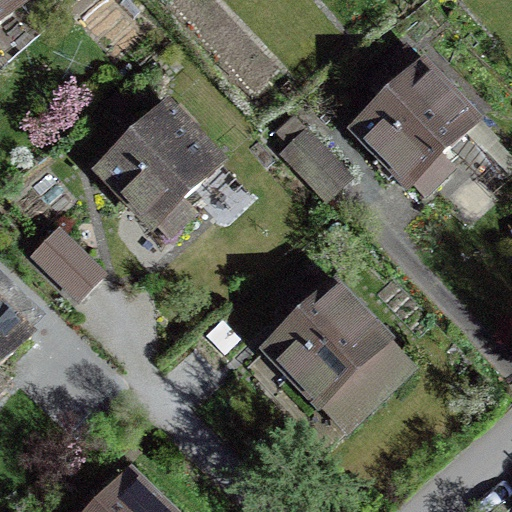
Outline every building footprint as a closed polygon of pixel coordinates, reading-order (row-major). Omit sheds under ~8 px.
[(0,0),(0,24),(23,5),(17,0),(0,0)] [(437,161),(475,125),(422,69),(355,131),(421,203),(451,175),(437,161)] [(221,166),(168,109),(99,173),(166,244),(195,217),(182,203),(221,166)] [(348,178),(307,135),(286,156),(326,198),(348,178)] [(102,276),(58,234),(35,259),(78,300),(102,276)] [(414,370),(317,268),(282,301),(299,320),(266,351),(345,435),(414,370)] [(0,393),(6,388),(0,382),(0,366),(30,336),(0,307),(0,393)] [(166,511),(130,477),(96,511),(166,511)]
